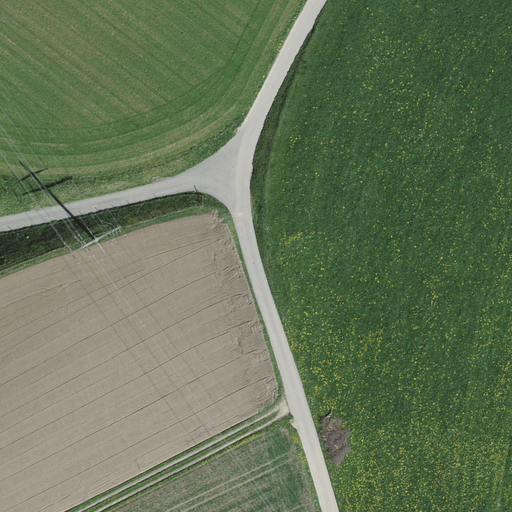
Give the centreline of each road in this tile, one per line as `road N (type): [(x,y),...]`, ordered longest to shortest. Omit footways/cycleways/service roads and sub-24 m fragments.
road 1 (residential): [(234,178),(267,325),(329,511)]
road 2 (residential): [(234,178),(0,230)]
road 3 (track): [(93,511),(298,409)]
road 4 (residential): [(321,0),(254,122),(234,178)]
